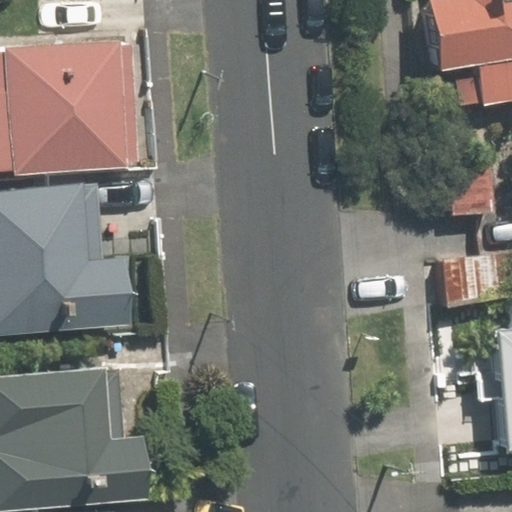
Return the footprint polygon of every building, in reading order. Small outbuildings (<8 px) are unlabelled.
[(453,98),(511,89),(511,0),(424,0),(434,57),(446,55),(453,98)] [(3,169),(120,164),(114,36),(0,40),(0,163),(2,164),(3,169)] [(453,213),(488,207),(480,151),(445,157),(453,213)] [(79,177),(0,180),(0,323),(123,318),(120,255),(83,257),(79,177)] [(491,245),(438,253),(445,298),(498,290),(491,245)] [(479,346),(444,344),(440,397),(475,399),(479,346)] [(0,501),(146,492),(142,428),(106,430),(101,358),(0,364),(0,501)]
